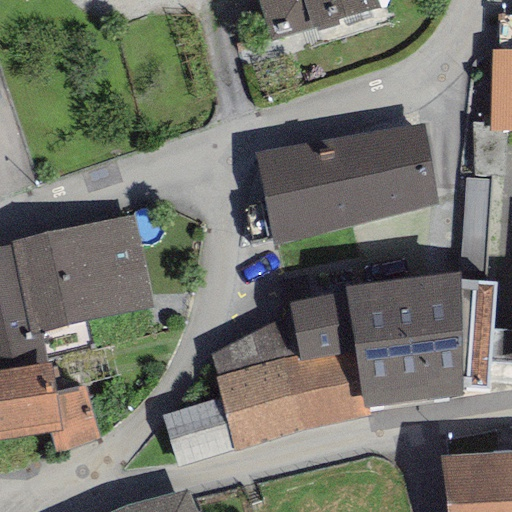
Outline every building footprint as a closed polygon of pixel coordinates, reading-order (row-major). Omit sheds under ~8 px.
[(375,0),(256,0),(270,41),(378,8),(375,0)] [(511,51),(492,51),(489,131),(511,131),(511,51)] [(422,123),(255,154),(273,243),(436,206),(422,123)] [(132,216),(9,241),(10,245),(29,334),(41,332),(151,309),(132,216)] [(0,371),(45,363),(41,332),(29,334),(10,245),(0,247),(0,371)] [(344,292),(289,303),(291,315),(298,355),(299,361),(353,351),(364,408),(368,407),(460,396),(462,387),(487,389),(488,383),(491,330),(494,282),(460,280),(459,272),(344,286),(344,292)] [(298,355),(291,315),(212,354),(217,377),(298,355)] [(511,384),(511,331),(491,330),(488,383),(511,384)] [(370,416),(368,407),(364,408),(353,351),(299,361),(298,355),(217,377),(214,378),(219,398),(220,401),(233,452),(300,431),(370,416)] [(50,363),(45,363),(0,371),(0,439),(49,433),(60,431),(54,393),(50,363)] [(82,386),(54,393),(60,431),(49,433),(55,455),(98,440),(82,386)] [(220,401),(219,398),(160,416),(178,467),(233,452),(220,401)] [(511,511),(511,452),(440,456),(446,511),(511,511)] [(195,511),(187,491),(124,507),(112,511),(195,511)]
